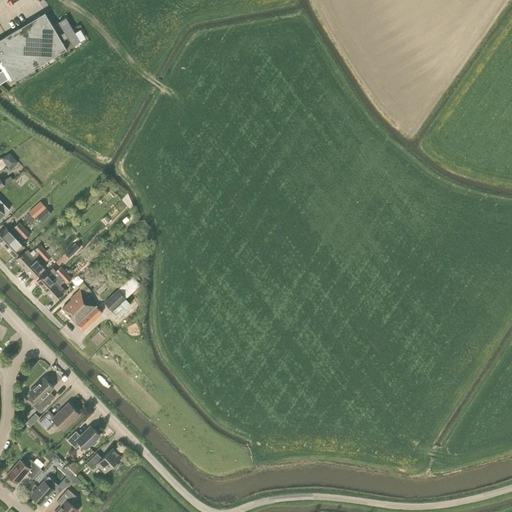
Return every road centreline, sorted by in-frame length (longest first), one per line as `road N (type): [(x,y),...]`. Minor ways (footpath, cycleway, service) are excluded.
road 1 (unclassified): [(511,487),(432,505),(294,496),(234,511)]
road 2 (unclassified): [(37,341),(210,511)]
